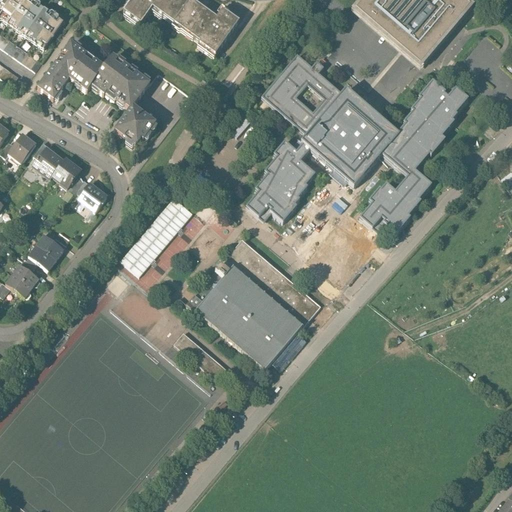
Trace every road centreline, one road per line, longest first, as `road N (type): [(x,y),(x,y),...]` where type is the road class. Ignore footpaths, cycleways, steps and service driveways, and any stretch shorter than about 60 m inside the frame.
road 1 (residential): [(511,129),(179,511)]
road 2 (residential): [(0,336),(45,316),(99,249),(126,195),(125,176),(108,157),(0,99)]
